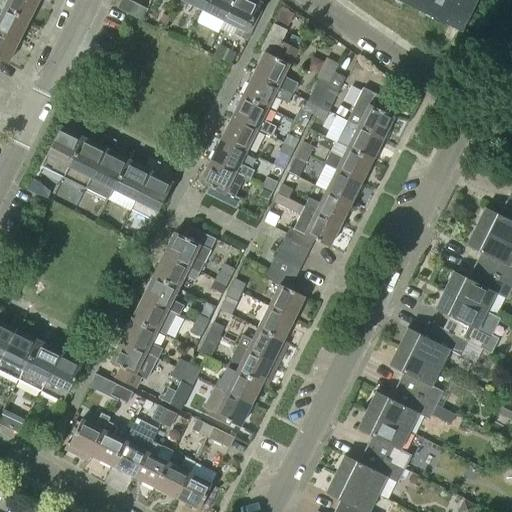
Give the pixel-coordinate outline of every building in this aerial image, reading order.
[(0,0),(0,5),(29,20),(38,0),(0,0)] [(181,0),(201,10),(206,0),(181,0)] [(206,0),(201,10),(224,21),(234,0),(206,0)] [(234,0),(224,21),(236,28),(233,35),(247,42),(262,11),(259,9),(262,3),(256,0),(234,0)] [(475,0),(397,0),(460,31),(475,0)] [(135,3),(129,15),(141,21),(147,9),(135,3)] [(0,5),(0,32),(18,42),(29,20),(0,5)] [(278,5),(271,18),(288,26),(294,13),(278,5)] [(162,13),(156,25),(164,29),(170,17),(162,13)] [(263,52),(252,74),(292,94),(293,94),(292,93),(297,83),(283,76),(288,66),(290,67),(298,50),(297,49),(287,44),(281,41),(287,31),(273,24),(260,51),(263,52)] [(0,60),(7,64),(18,42),(0,32),(0,60)] [(292,35),(287,44),(297,49),(302,39),(292,35)] [(328,84),(317,106),(328,111),(347,72),(337,67),(329,85),(328,84)] [(252,74),(242,96),(267,108),(273,96),(288,103),(292,94),(252,74)] [(317,79),(307,101),(317,106),(328,84),(317,79)] [(363,88),(346,120),(383,138),(393,116),(383,111),(388,101),(363,88)] [(242,96),(231,117),(256,130),(271,137),(276,127),(261,119),(267,108),(242,96)] [(302,110),(313,115),(317,106),(307,101),(302,110)] [(317,106),(313,115),(324,120),(328,111),(317,106)] [(40,166),(63,178),(69,167),(83,138),(68,130),(73,119),(65,115),(40,166)] [(231,117),(220,139),(246,151),(256,130),(231,117)] [(357,126),(346,147),(372,160),(383,138),(346,120),(346,121),(357,126)] [(287,134),(283,143),(294,148),(299,140),(287,134)] [(63,178),(85,188),(110,138),(104,135),(99,146),(83,138),(69,167),(63,178)] [(107,200),(112,189),(127,160),(112,152),(117,141),(110,138),(85,188),(107,200)] [(220,139),(210,160),(235,173),(246,151),(220,139)] [(303,142),(298,150),(309,156),(314,147),(303,142)] [(294,148),(283,143),(279,152),(290,157),(294,148)] [(336,169),(361,181),(372,160),(346,147),(341,159),(329,154),(324,163),(336,169)] [(309,156),(298,150),(294,159),(305,165),(309,156)] [(112,189),(135,200),(155,160),(149,157),(143,168),(127,160),(112,189)] [(155,160),(130,209),(153,220),(172,182),(156,174),(162,163),(155,160)] [(235,173),(210,160),(199,182),(208,187),(205,194),(235,209),(240,199),(225,192),(235,173)] [(336,169),(325,190),(350,203),(361,181),(336,169)] [(266,177),(262,186),(273,191),(277,183),(266,177)] [(38,183),(32,180),(27,189),(28,190),(34,192),(35,190),(38,183)] [(281,184),(277,193),(340,224),(350,203),(325,190),(319,203),(308,197),(304,206),(288,198),(292,190),(281,184)] [(273,191),(262,186),(257,195),(268,200),(273,191)] [(293,228),(314,239),(329,247),(340,224),(277,193),(272,202),(283,207),(299,216),(293,228)] [(485,207),(475,226),(511,244),(511,204),(505,201),(499,214),(485,207)] [(174,231),(163,253),(199,271),(204,262),(193,257),(199,245),(209,250),(215,238),(190,226),(185,237),(174,231)] [(290,226),(284,237),(309,249),(314,239),(293,228),(290,226)] [(480,252),(473,265),(511,284),(511,266),(509,265),(511,259),(511,244),(475,226),(466,245),(480,252)] [(133,239),(142,243),(146,235),(137,231),(133,239)] [(284,237),(279,247),(304,259),(309,249),(284,237)] [(279,247),(274,257),(299,269),(304,259),(279,247)] [(163,253),(152,275),(178,287),(184,275),(195,281),(199,271),(163,253)] [(274,257),(270,267),(294,279),(299,269),(274,257)] [(453,271),(444,290),(486,311),(495,294),(506,299),(511,287),(511,284),(473,265),(467,278),(453,271)] [(279,284),(289,289),(294,279),(270,267),(264,277),(279,284)] [(219,270),(214,279),(226,285),(230,276),(219,270)] [(142,296),(176,314),(178,315),(183,305),(172,300),(178,287),(152,275),(142,296)] [(234,278),(230,287),(241,292),(245,284),(234,278)] [(226,285),(214,279),(210,288),(222,294),(226,285)] [(279,284),(268,306),(293,318),(304,296),(289,289),(279,284)] [(241,292),(230,287),(226,296),(237,301),(241,292)] [(428,321),(442,329),(482,348),(489,334),(478,329),(486,311),(444,290),(434,309),(449,316),(443,328),(428,321)] [(165,335),(176,314),(142,296),(131,318),(156,331),(156,330),(165,335)] [(268,306),(257,327),(282,340),(293,318),(268,306)] [(198,314),(194,322),(205,328),(209,319),(198,314)] [(0,358),(21,318),(14,315),(9,326),(0,321),(0,358)] [(0,370),(18,380),(38,340),(22,332),(28,321),(21,318),(0,358),(0,370)] [(131,318),(120,339),(157,358),(162,348),(150,342),(156,331),(131,318)] [(213,321),(209,330),(220,335),(224,327),(213,321)] [(407,327),(397,347),(440,368),(449,350),(460,355),(467,342),(481,349),(482,348),(442,329),(428,321),(421,335),(407,327)] [(205,328),(194,322),(189,332),(200,337),(205,328)] [(238,345),(247,349),(278,365),(289,343),(282,340),(257,327),(251,339),(241,334),(237,344),(238,345)] [(220,335),(209,330),(204,339),(215,344),(220,335)] [(18,380),(40,391),(65,340),(59,337),(54,348),(38,340),(18,380)] [(157,358),(120,339),(109,361),(119,366),(113,377),(135,388),(141,377),(146,380),(157,358)] [(65,340),(40,391),(63,402),(83,362),(67,354),(72,343),(65,340)] [(229,367),(261,383),(267,386),(278,365),(238,345),(227,366),(229,367)] [(402,372),(396,385),(436,404),(443,391),(432,385),(440,368),(397,347),(388,365),(402,372)] [(179,357),(175,367),(185,372),(190,363),(179,357)] [(190,363),(185,372),(196,377),(201,369),(190,363)] [(170,376),(181,381),(185,372),(175,367),(170,376)] [(219,378),(214,387),(251,405),(261,383),(229,367),(222,379),(219,378)] [(185,372),(181,381),(192,386),(196,377),(185,372)] [(110,394),(118,398),(124,388),(115,384),(110,394)] [(375,391),(366,410),(409,432),(418,414),(429,419),(436,404),(396,385),(390,398),(375,391)] [(161,394),(158,399),(169,405),(176,391),(168,387),(164,395),(161,394)] [(251,405),(214,387),(204,408),(205,408),(202,414),(212,419),(214,414),(240,427),(251,405)] [(124,388),(118,398),(127,403),(133,392),(124,388)] [(497,412),(511,420),(511,403),(504,399),(497,412)] [(150,418),(160,423),(167,409),(157,404),(150,418)] [(167,409),(160,423),(170,428),(177,414),(167,409)] [(371,436),(364,449),(404,469),(411,455),(400,449),(409,432),(366,410),(357,429),(371,436)] [(447,410),(442,420),(451,425),(456,414),(447,410)] [(24,421),(15,417),(10,428),(19,432),(24,421)] [(64,448),(87,460),(103,429),(81,419),(69,443),(67,442),(64,448)] [(191,430),(207,437),(212,426),(197,419),(191,430)] [(212,426),(207,437),(229,448),(234,437),(212,426)] [(90,455),(112,465),(124,440),(103,429),(87,460),(88,460),(90,455)] [(112,465),(133,476),(151,440),(142,436),(137,446),(124,440),(112,465)] [(133,476),(155,487),(167,462),(156,456),(162,445),(151,440),(133,476)] [(344,455),(334,474),(378,496),(387,478),(397,483),(404,469),(364,449),(358,462),(344,455)] [(155,487),(176,498),(195,461),(185,457),(179,468),(167,462),(155,487)] [(195,461),(176,498),(199,509),(211,483),(189,473),(195,461)] [(369,511),(378,496),(334,474),(324,492),(339,500),(332,511),(369,511)] [(456,511),(471,511),(475,505),(463,499),(456,511)]
